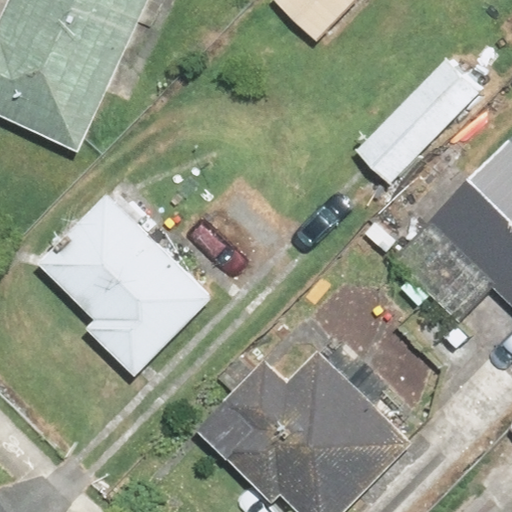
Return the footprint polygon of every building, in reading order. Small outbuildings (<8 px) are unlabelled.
[(1,0),(0,0),(0,136),(15,108),(100,151),(177,0),(20,0),(17,7),(1,0)] [(295,0),(332,37),(370,0),(295,0)] [(463,53),(368,146),(409,188),(504,95),(463,53)] [(511,136),(403,245),(480,322),(511,290),(511,136)] [(137,195),(60,271),(166,377),(243,302),(137,195)] [(436,296),(409,325),(463,377),(491,348),(436,296)] [(317,299),(207,407),(311,511),(347,511),(439,421),(317,299)]
